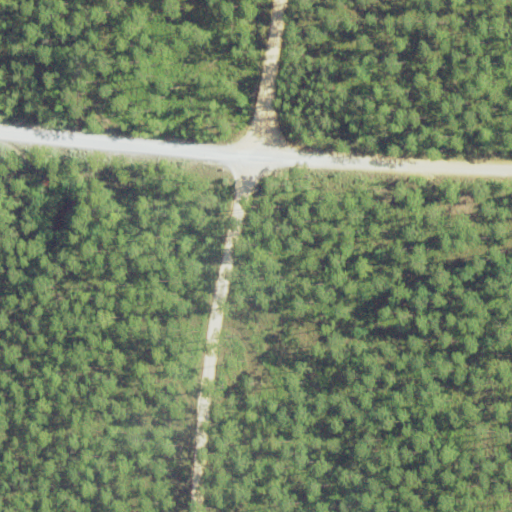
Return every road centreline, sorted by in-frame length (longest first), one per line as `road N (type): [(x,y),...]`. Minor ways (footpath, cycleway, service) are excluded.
road 1 (residential): [(511,163),(253,155),(0,130)]
road 2 (residential): [(253,155),(280,0)]
